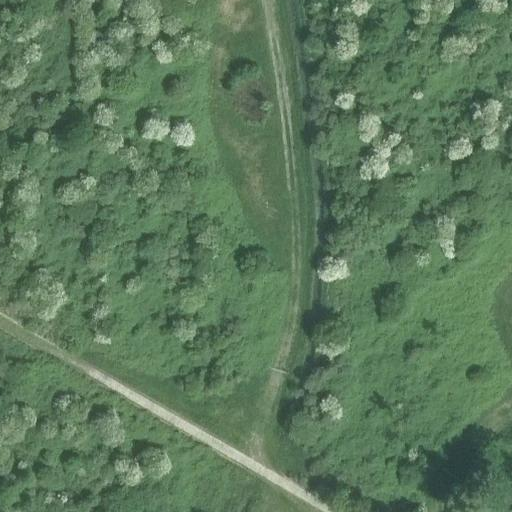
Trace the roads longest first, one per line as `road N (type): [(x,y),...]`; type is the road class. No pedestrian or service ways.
road 1 (track): [(252,465),(296,329),(303,254),(275,0)]
road 2 (track): [(252,465),(0,316)]
